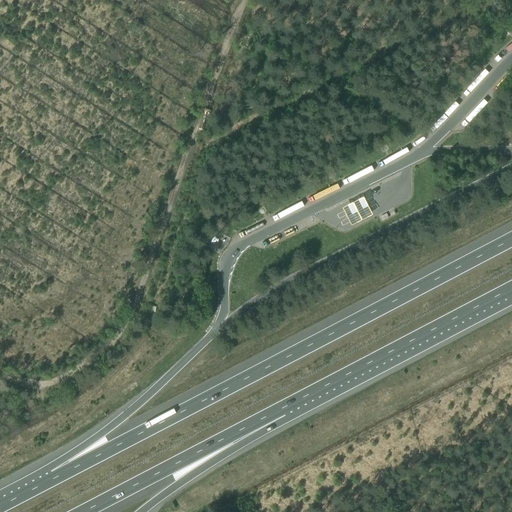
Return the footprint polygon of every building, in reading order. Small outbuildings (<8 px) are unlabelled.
[(465,129),(485,108),(480,104),(461,125),(465,129)] [(401,158),(420,145),(417,141),(398,153),(401,158)] [(320,200),(351,184),(348,178),(338,184),(335,179),(315,190),(320,200)] [(341,205),(350,223),(371,213),(363,195),(341,205)] [(245,236),(270,225),(268,221),(243,232),(245,236)] [(198,240),(203,243),(208,234),(202,231),(198,240)]
